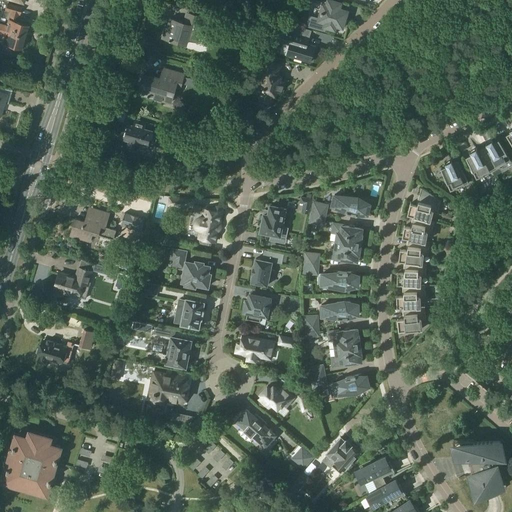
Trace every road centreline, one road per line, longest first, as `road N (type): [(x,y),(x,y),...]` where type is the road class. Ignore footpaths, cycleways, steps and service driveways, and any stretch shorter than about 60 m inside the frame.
road 1 (residential): [(173,511),(179,472),(153,442),(0,396)]
road 2 (residential): [(248,182),(259,139),(391,0)]
road 3 (residential): [(395,387),(382,283),(406,165)]
road 4 (residential): [(248,182),(217,366)]
road 5 (residential): [(406,165),(378,160),(248,182)]
road 6 (residential): [(459,511),(409,434),(395,387)]
road 7 (residential): [(511,433),(444,378),(395,387)]
road 8 (residential): [(406,165),(416,150),(511,96)]
